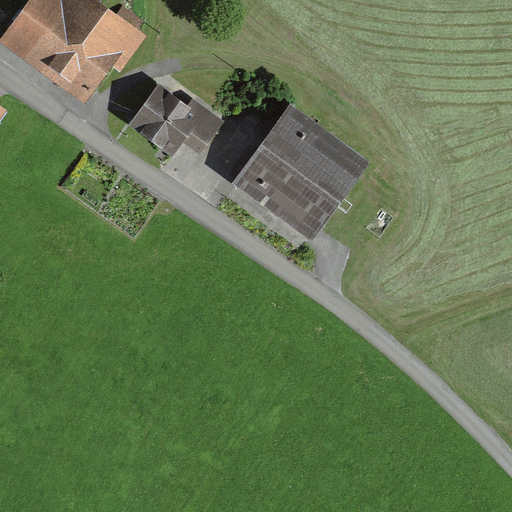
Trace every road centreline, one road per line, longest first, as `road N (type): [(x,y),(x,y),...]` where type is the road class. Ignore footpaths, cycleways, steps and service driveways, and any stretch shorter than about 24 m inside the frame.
road 1 (unclassified): [(0,69),(326,297),(511,462)]
road 2 (track): [(352,118),(283,76),(207,64),(135,78),(85,131)]
road 3 (track): [(266,109),(194,207)]
